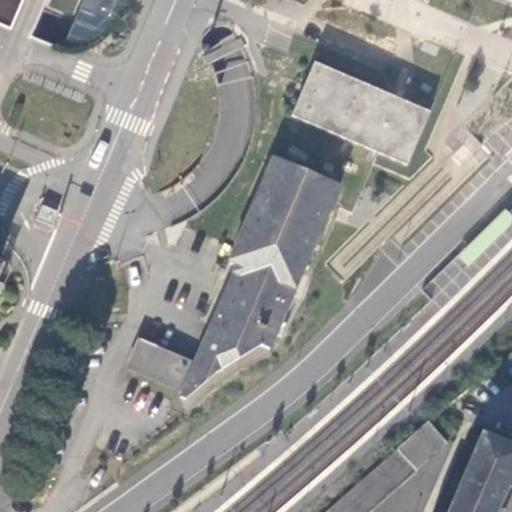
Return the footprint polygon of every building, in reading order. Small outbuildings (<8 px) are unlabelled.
[(81,0),(61,49),(74,51),(90,47),(120,19),(128,0),(81,0)] [(135,337),(122,374),(199,401),(209,372),(228,379),(241,342),(277,354),(337,178),(266,154),(196,358),(135,337)] [(511,217),(505,210),(457,257),(468,268),(511,223),(511,217)] [(449,444),(431,422),(399,451),(418,472),(449,444)] [(511,471),(511,448),(484,437),(452,511),(494,511),(499,503),(506,507),(511,493),(511,487),(506,485),(511,471)] [(372,511),(418,472),(399,451),(329,511),(372,511)]
